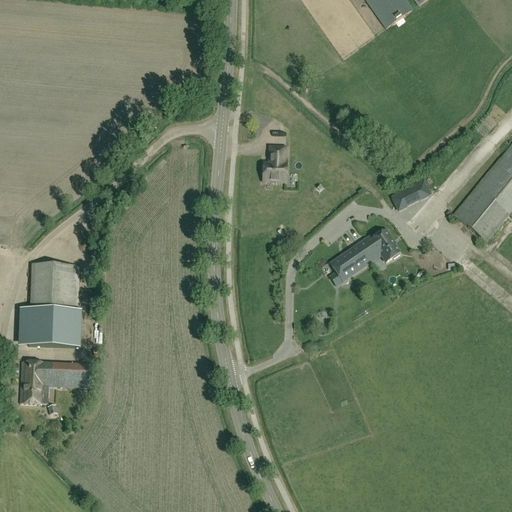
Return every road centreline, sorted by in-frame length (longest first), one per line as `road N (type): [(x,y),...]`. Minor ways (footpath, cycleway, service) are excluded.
road 1 (tertiary): [(276,511),(250,455),(218,325),(221,131)]
road 2 (tertiary): [(221,131),(230,0)]
